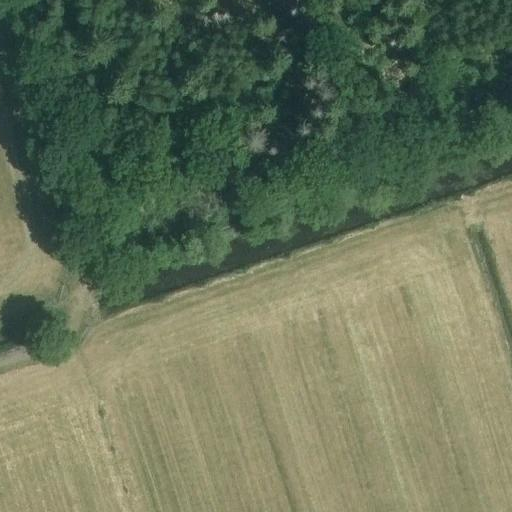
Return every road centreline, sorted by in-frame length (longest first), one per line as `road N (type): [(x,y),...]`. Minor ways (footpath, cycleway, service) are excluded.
road 1 (track): [(81,277),(511,130)]
road 2 (track): [(0,363),(68,339),(83,289),(4,0)]
road 3 (track): [(316,0),(370,178)]
